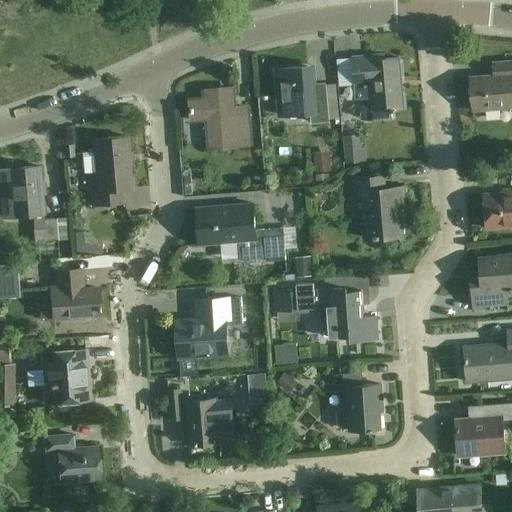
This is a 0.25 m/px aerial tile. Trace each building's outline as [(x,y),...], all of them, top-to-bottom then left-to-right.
[(356,97),(371,96),(374,120),(392,118),(391,110),(396,110),(395,108),(403,107),(399,58),(369,60),(368,55),(353,57),(356,97)] [(511,59),(494,61),(496,74),(472,76),(475,109),(511,106),(511,59)] [(308,66),(276,68),(280,114),(311,112),(312,122),(329,121),(328,119),(326,85),(325,83),(314,84),(314,78),(309,78),(308,66)] [(209,146),(250,143),(248,107),(234,108),(232,89),(204,91),(205,98),(191,99),(193,120),(207,119),(209,146)] [(361,132),(342,134),(345,162),(366,160),(365,146),(362,147),(361,132)] [(84,173),(96,172),(97,189),(91,189),(92,205),(122,202),(121,188),(131,187),(127,136),(93,139),(95,156),(83,157),(84,173)] [(71,144),(62,145),(63,157),(73,156),(71,144)] [(309,147),(311,167),(322,166),(321,146),(309,147)] [(39,166),(0,169),(0,190),(2,217),(43,213),(39,166)] [(400,209),(404,209),(402,187),(384,189),(383,176),(354,179),(356,197),(365,196),(368,238),(403,235),(400,209)] [(488,227),(511,225),(511,191),(485,193),(488,227)] [(254,204),(197,208),(199,244),(240,241),(241,258),(266,256),(266,262),(286,260),(284,228),(256,230),(254,204)] [(35,241),(58,239),(69,238),(68,217),(44,219),(44,227),(34,228),(35,241)] [(507,289),(511,288),(511,254),(499,255),(499,257),(481,259),(483,284),(473,284),(475,306),(508,303),(507,289)] [(16,263),(0,264),(0,295),(18,294),(16,263)] [(51,287),(53,317),(99,313),(97,287),(82,289),(81,269),(55,271),(57,287),(51,287)] [(347,287),(320,289),(318,289),(318,288),(314,289),(313,284),(296,285),(296,289),(273,291),(275,312),(277,311),(278,322),(300,320),(299,313),(312,312),(312,309),(316,309),(316,306),(319,306),(320,317),(334,316),(335,337),(350,336),(350,340),(377,338),(376,316),(366,317),(366,316),(364,316),(362,289),(347,290),(347,287)] [(228,354),(226,325),(243,323),(241,297),(229,298),(197,300),(198,319),(177,320),(179,357),(228,354)] [(33,300),(34,315),(46,314),(45,299),(33,300)] [(464,346),(467,382),(511,377),(511,329),(508,330),(509,342),(464,346)] [(86,366),(85,349),(42,352),(46,402),(85,399),(82,366),(86,366)] [(284,371),(277,381),(290,391),(297,381),(284,371)] [(363,373),(336,375),(337,391),(339,391),(348,391),(349,407),(340,408),(337,411),(338,423),(342,426),(342,427),(351,426),(351,429),(381,427),(379,400),(382,400),(381,384),(364,385),(363,373)] [(13,382),(0,381),(0,402),(13,403),(13,382)] [(172,419),(184,418),(182,390),(169,391),(172,419)] [(220,443),(220,442),(236,441),(233,397),(217,399),(187,401),(190,445),(220,443)] [(503,420),(511,419),(511,403),(480,405),(481,418),(457,420),(460,455),(505,452),(503,420)] [(73,434),(44,436),(45,451),(57,450),(59,483),(101,479),(99,445),(74,447),(73,434)] [(418,490),(420,511),(481,511),(480,485),(418,490)] [(360,511),(360,503),(320,507),(320,511),(360,511)]
